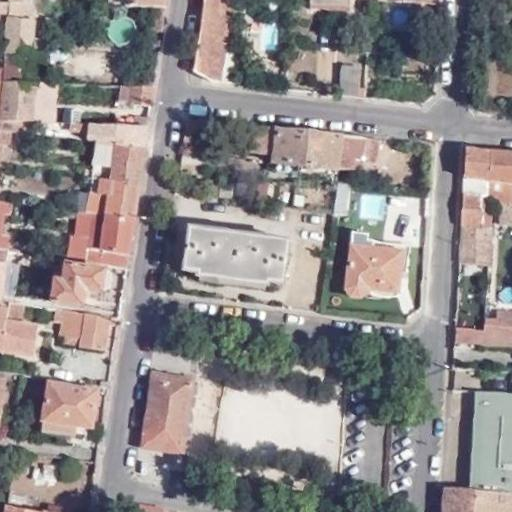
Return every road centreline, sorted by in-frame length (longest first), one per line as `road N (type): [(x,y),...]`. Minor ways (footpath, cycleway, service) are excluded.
road 1 (residential): [(131,301),(422,343)]
road 2 (residential): [(162,97),(439,126)]
road 3 (residential): [(422,343),(439,126)]
road 4 (residential): [(131,301),(162,97)]
road 5 (residential): [(102,489),(131,301)]
road 6 (residential): [(418,511),(422,343)]
road 7 (residential): [(227,511),(102,489)]
road 8 (residential): [(439,126),(448,0)]
